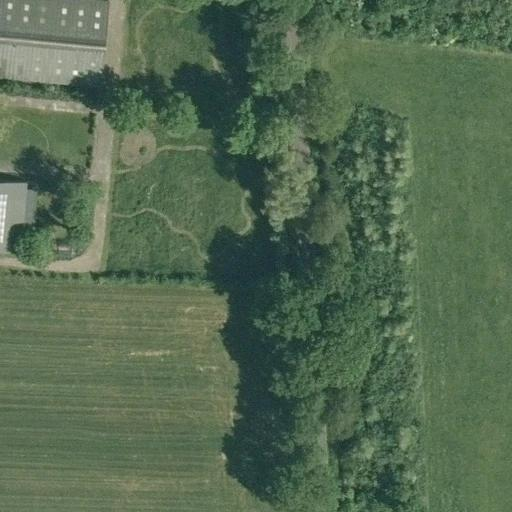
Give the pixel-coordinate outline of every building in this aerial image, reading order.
[(0,0),(0,75),(100,84),(109,0),(0,0)] [(213,44),(238,45),(240,5),(214,5),(213,44)] [(0,249),(21,252),(26,181),(0,177),(0,249)] [(228,243),(227,264),(253,265),(254,244),(228,243)] [(211,413),(208,427),(219,430),(222,416),(211,413)]
